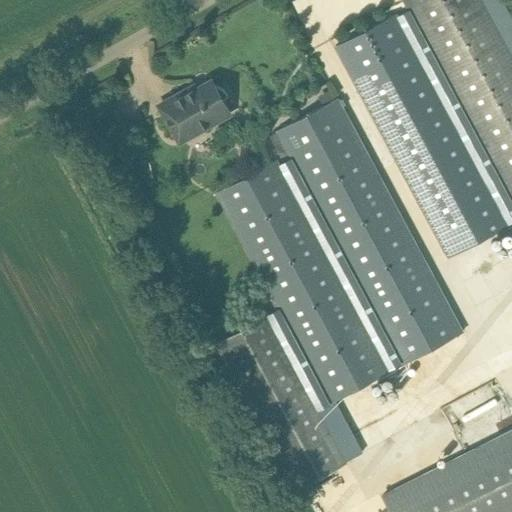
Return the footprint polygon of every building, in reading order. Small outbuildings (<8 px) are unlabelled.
[(404,0),(408,7),(511,201),(511,57),(481,0),(404,0)] [(336,46),(345,63),(449,257),(509,225),(508,223),(511,221),(511,209),(503,215),(395,13),(336,46)] [(179,142),(217,121),(230,113),(212,80),(196,89),(194,86),(158,106),(179,142)] [(277,149),(285,145),(402,365),(462,333),(336,98),(277,130),(277,132),(270,136),(277,149)] [(217,192),(330,403),(390,371),(388,368),(396,364),(393,358),(385,362),(277,160),(217,192)] [(270,315),(215,344),(293,492),(348,463),(270,315)] [(511,511),(511,428),(383,493),(391,511),(511,511)]
